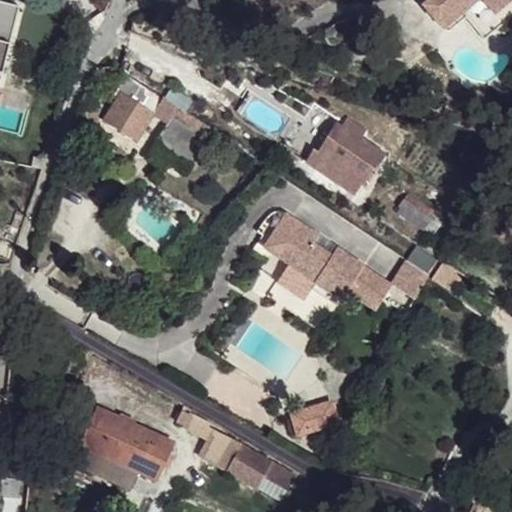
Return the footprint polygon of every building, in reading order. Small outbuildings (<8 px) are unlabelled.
[(0,0),(0,39),(10,41),(18,7),(0,0)] [(511,0),(416,0),(404,10),(423,33),(465,0),(491,0),(497,7),(505,0),(511,0)] [(511,3),(511,0),(505,0),(497,7),(491,0),(465,0),(423,33),(428,39),(463,12),(484,38),(508,17),(503,11),(511,3)] [(113,93),(118,97),(121,91),(122,93),(129,84),(158,104),(163,96),(127,73),(113,93)] [(102,119),(135,142),(154,114),(153,112),(158,104),(129,84),(122,93),(121,91),(118,97),(102,119)] [(84,110),(94,117),(102,103),(94,96),(84,110)] [(199,121),(163,96),(158,104),(153,112),(154,114),(167,123),(155,141),(189,164),(212,130),(199,121)] [(94,117),(84,110),(81,128),(92,136),(102,123),(94,117)] [(344,127),(339,123),(318,154),(315,153),(307,163),(324,174),(318,181),(343,198),(348,190),(358,197),(387,156),(363,140),(368,132),(349,119),(344,127)] [(406,200),(416,207),(413,212),(433,225),(440,214),(410,194),(406,200)] [(316,233),(284,211),(260,247),(284,264),(278,273),(307,292),(313,283),(341,302),(347,293),(375,311),(392,284),(391,284),(365,266),(336,246),(331,255),(311,242),(316,233)] [(406,260),(391,284),(392,284),(414,298),(420,285),(426,274),(411,264),(406,260)] [(169,267),(160,276),(168,284),(177,275),(169,267)] [(273,280),(302,299),(307,292),(278,273),(273,280)] [(331,401),(292,412),(298,432),(337,421),(331,401)] [(139,469),(157,478),(175,441),(98,406),(82,442),(139,469)] [(177,421),(184,424),(190,412),(184,409),(177,421)] [(225,471),(237,452),(242,445),(243,442),(210,425),(211,423),(191,411),(190,412),(184,424),(213,439),(203,458),(225,471)] [(72,461),(129,488),(139,469),(82,442),(72,461)] [(225,471),(256,490),(265,477),(273,464),(242,445),(237,452),(225,471)] [(273,464),(265,477),(287,489),(295,476),(273,464)] [(454,493),(472,502),(484,480),(466,470),(454,493)]
